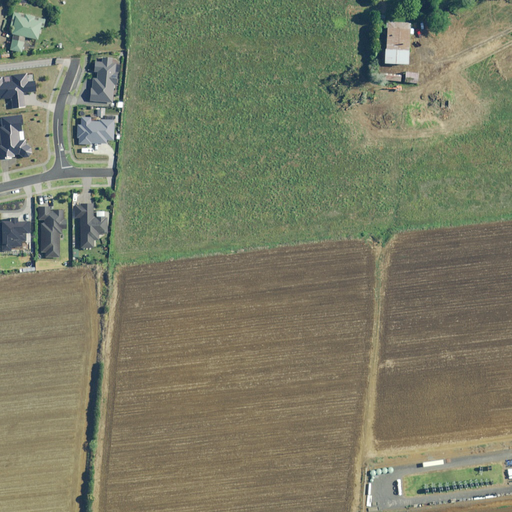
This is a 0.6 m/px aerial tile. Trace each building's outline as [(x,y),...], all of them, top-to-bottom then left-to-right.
[(26,36),(32,37),(39,39),(41,26),(44,26),(46,18),(35,16),(35,15),(26,13),(26,14),(14,11),(12,18),(12,20),(11,25),(14,26),(12,33),(14,33),(10,49),(22,51),(26,36)] [(404,63),(404,49),(406,49),(407,27),(409,27),(409,22),(384,21),(384,48),(380,48),(380,62),(404,63)] [(111,59),(102,58),(102,63),(94,62),(93,72),(97,72),(97,79),(92,79),(90,101),(112,103),(113,85),(115,85),(116,64),(111,63),(111,59)] [(402,81),(415,83),(416,73),(403,71),(402,81)] [(382,79),(398,81),(399,74),(382,72),(382,79)] [(28,82),(27,74),(11,75),(12,82),(3,83),(2,77),(0,77),(0,99),(12,98),(13,109),(25,108),(24,94),(38,93),(37,81),(28,82)] [(18,155),(24,159),(28,158),(31,151),(31,147),(26,144),(22,116),(1,118),(2,126),(0,126),(0,132),(1,144),(0,144),(0,159),(15,158),(15,155),(18,155)] [(114,119),(91,118),(91,117),(81,117),(81,125),(78,125),(77,138),(79,138),(79,144),(105,145),(106,140),(113,140),(114,119)] [(93,217),(93,204),(75,204),(75,218),(81,218),(81,248),(93,248),(94,240),(98,240),(98,234),(107,234),(107,217),(104,217),(104,211),(96,211),(96,217),(93,217)] [(50,209),(50,206),(39,206),(38,220),(42,220),(41,252),(45,252),(45,259),(60,259),(61,229),(66,229),(67,209),(50,209)] [(17,218),(10,218),(11,222),(2,222),(2,251),(12,250),(12,247),(22,247),(22,242),(25,242),(25,233),(28,233),(28,222),(17,222),(17,218)]
